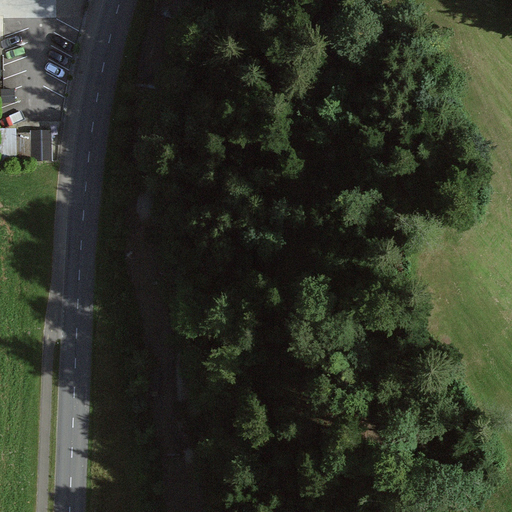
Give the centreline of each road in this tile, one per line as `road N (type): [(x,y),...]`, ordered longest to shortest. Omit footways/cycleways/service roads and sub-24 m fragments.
road 1 (track): [(461,511),(354,400),(314,325),(300,266),(304,155),(326,81),(367,0)]
road 2 (track): [(271,511),(229,356),(238,207),(275,71),(299,43),(348,31)]
road 3 (tertiary): [(69,511),(88,157),(120,0)]
